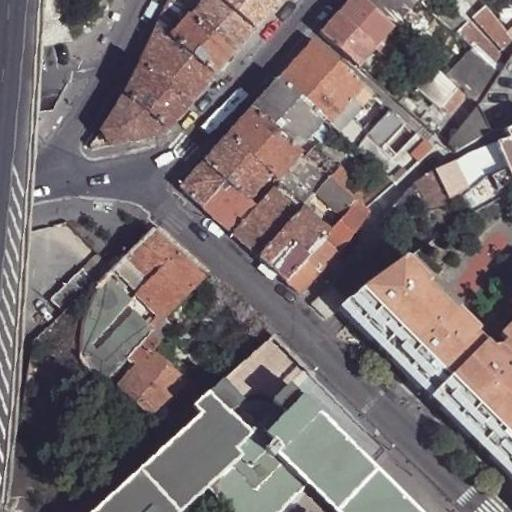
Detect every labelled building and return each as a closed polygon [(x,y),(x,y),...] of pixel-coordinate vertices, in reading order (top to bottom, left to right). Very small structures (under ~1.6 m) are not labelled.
[(169,0),(157,25),(170,37),(188,17),(179,9),(169,0)] [(169,0),(179,9),(186,0),(169,0)] [(219,0),(203,0),(188,17),(233,55),(244,43),(254,32),(219,0)] [(273,0),(219,0),(254,32),(266,19),(279,5),(273,0)] [(400,37),(391,29),(359,0),(349,0),(331,21),(318,35),(356,68),(373,49),(382,57),(400,37)] [(511,59),(511,56),(511,39),(484,7),(473,19),(511,59)] [(455,34),(458,36),(468,25),(453,11),(441,21),(447,27),(451,30),(455,34)] [(188,17),(170,37),(214,76),(225,65),(233,55),(188,17)] [(157,25),(138,64),(187,106),(199,93),(214,76),(170,37),(157,25)] [(500,75),(508,64),(468,25),(458,36),(465,43),(472,50),(497,71),(500,75)] [(380,117),(367,132),(351,118),(372,94),(313,41),(290,66),(277,80),(323,121),(355,149),(366,137),(372,130),(382,119),(380,117)] [(469,101),(497,71),(472,50),(445,79),(457,90),(469,101)] [(123,95),(165,131),(175,120),(187,106),(138,64),(123,95)] [(438,112),(457,90),(445,79),(432,66),(412,89),(438,112)] [(296,150),(323,121),(277,80),(262,97),(250,110),(296,150)] [(162,134),(165,131),(123,95),(100,133),(110,147),(159,137),(162,134)] [(397,104),(402,108),(406,103),(402,99),(397,104)] [(491,133),(478,108),(447,146),(454,154),(456,154),(491,133)] [(277,180),(300,154),(296,150),(250,110),(238,124),(227,136),(271,175),(277,180)] [(382,119),(372,130),(375,132),(386,119),(402,133),(408,126),(390,110),(385,116),(382,119)] [(511,128),(503,133),(505,138),(507,141),(495,147),(508,170),(499,171),(511,190),(511,189),(511,128)] [(93,152),(110,147),(100,133),(91,148),(93,152)] [(435,149),(418,134),(393,159),(366,137),(355,149),(381,172),(395,185),(398,188),(435,149)] [(257,191),(271,175),(227,136),(212,153),(203,163),(225,182),(256,209),(265,198),(257,191)] [(366,210),(395,185),(381,172),(364,190),(315,146),(305,158),(312,164),(328,178),(354,200),(366,210)] [(477,154),(454,165),(468,192),(485,177),(499,171),(508,170),(495,147),(477,154)] [(202,208),(225,182),(203,163),(196,170),(180,189),(193,200),(202,208)] [(320,188),(328,178),(312,164),(304,174),(320,188)] [(446,168),(436,172),(451,203),(468,192),(454,165),(446,168)] [(425,180),(413,189),(425,209),(434,209),(442,208),(451,203),(436,172),(425,180)] [(343,214),(354,200),(328,178),(320,188),(315,193),(333,209),(335,207),(343,214)] [(233,235),(256,209),(225,182),(202,208),(219,223),(233,235)] [(383,221),(359,256),(368,263),(402,219),(411,213),(425,209),(413,189),(383,221)] [(248,249),(259,258),(298,213),(272,191),(265,198),(256,209),(233,235),(248,249)] [(369,214),(366,210),(354,200),(343,214),(341,216),(331,228),(321,240),(337,255),(344,246),(369,214)] [(333,209),(341,216),(343,214),(335,207),(333,209)] [(321,240),(331,228),(326,224),(323,228),(301,209),(298,213),(259,258),(275,272),(285,282),(321,240)] [(138,294),(160,316),(149,326),(154,330),(207,279),(199,271),(167,243),(156,234),(130,258),(152,281),(138,294)] [(301,296),(337,255),(321,240),(285,282),(294,289),(301,296)] [(116,271),(138,294),(152,281),(130,258),(116,271)] [(511,322),(499,335),(505,342),(497,349),(490,350),(474,334),(477,330),(456,309),(452,313),(424,285),(428,282),(405,260),(348,302),(344,305),(338,310),(344,315),(386,357),(424,395),(455,426),(486,457),(509,480),(511,482),(511,322)] [(326,319),(338,310),(344,305),(348,302),(333,287),(312,306),(326,319)] [(273,337),(261,326),(237,347),(250,358),(273,337)] [(162,343),(151,333),(142,342),(152,352),(162,343)] [(152,352),(142,342),(127,356),(139,367),(152,352)] [(152,352),(139,367),(122,386),(155,416),(185,382),(152,352)] [(207,411),(94,511),(180,511),(208,487),(230,511),(279,511),(304,487),(330,511),(416,511),(289,388),(273,404),(285,415),(269,431),(260,422),(250,433),(230,413),(240,403),(222,384),(200,404),(207,411)]
